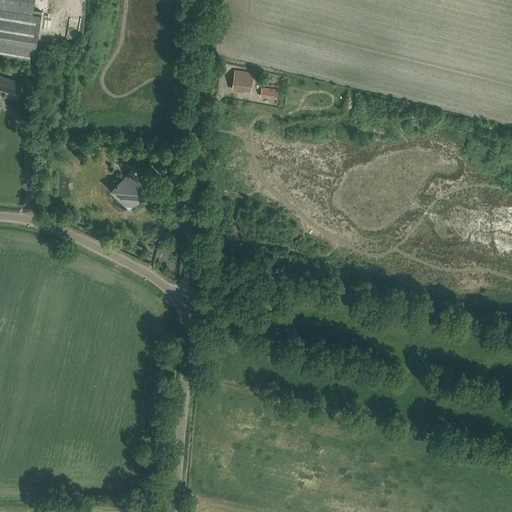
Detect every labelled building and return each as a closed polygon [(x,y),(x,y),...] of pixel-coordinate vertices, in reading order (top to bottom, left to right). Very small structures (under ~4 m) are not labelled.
[(0,0),(0,56),(34,63),(42,15),(33,13),(35,0),(0,0)] [(48,43),(51,23),(43,23),(41,42),(48,43)] [(232,90),(244,92),(244,90),(251,91),(254,72),(235,70),(232,90)] [(0,75),(0,89),(18,95),(19,93),(22,83),(3,76),(0,75)] [(276,98),(277,89),(262,88),(260,96),(276,98)] [(152,165),(165,179),(179,167),(167,153),(152,165)] [(148,193),(148,189),(132,171),(116,185),(115,192),(129,209),(148,193)]
